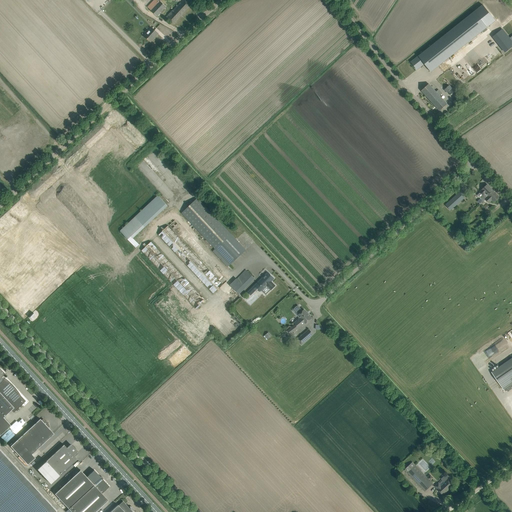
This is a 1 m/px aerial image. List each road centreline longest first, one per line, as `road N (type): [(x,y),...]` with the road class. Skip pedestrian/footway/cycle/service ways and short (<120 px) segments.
road 1 (unclassified): [(225,0),(0,206)]
road 2 (unclassified): [(191,511),(0,303)]
road 3 (unclassified): [(0,343),(155,511)]
road 4 (unclassified): [(471,161),(335,0)]
road 5 (unclassified): [(319,306),(471,161)]
